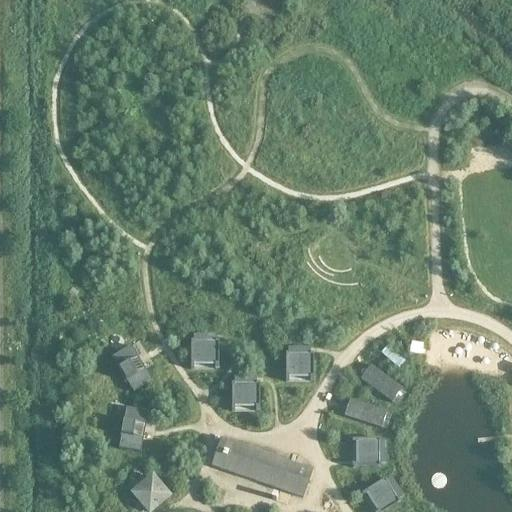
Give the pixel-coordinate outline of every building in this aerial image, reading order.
[(219,342),(215,342),(193,342),(191,342),(190,370),(193,370),(193,366),(215,366),(215,370),(218,370),(219,342)] [(152,382),(144,370),(130,347),(111,358),(133,394),(152,382)] [(313,355),(310,355),(288,355),(285,355),(285,383),(288,383),(288,378),(310,378),(310,383),(313,383),(313,355)] [(370,366),(370,367),(361,380),(360,381),(391,404),(392,403),(401,391),(402,389),(370,366)] [(259,384),(256,385),(234,384),(231,384),(231,413),(234,412),(234,408),(255,408),(255,413),(259,413),(259,384)] [(381,428),(386,414),(387,412),(349,400),(349,402),(344,416),(344,417),(381,430),(381,428)] [(143,440),(147,413),(125,409),(118,450),(140,454),(143,440)] [(380,466),(380,443),(380,441),(352,441),(352,444),(357,444),(357,465),(352,465),(352,469),(380,469),(380,466)] [(312,471),(299,466),(290,463),(231,443),(227,454),(224,453),(222,458),(225,459),(221,471),(279,491),(289,495),(302,499),(312,471)] [(150,511),(168,497),(155,482),(152,479),(152,478),(133,494),(147,511),(150,511)] [(398,502),(386,482),(385,480),(361,495),(363,497),(367,495),(377,511),(386,511),(400,504),(398,502)]
